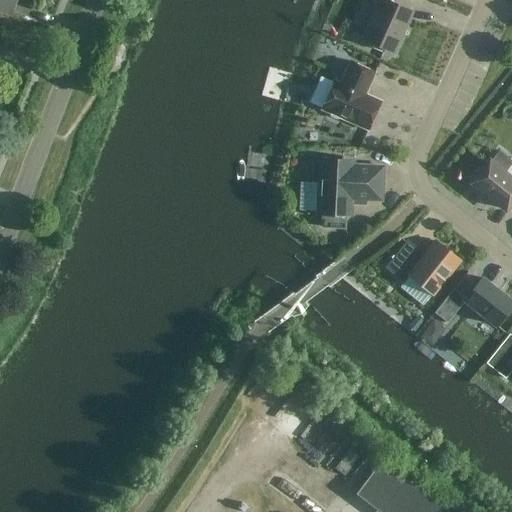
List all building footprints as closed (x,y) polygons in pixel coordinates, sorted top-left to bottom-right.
[(17,0),(0,0),(0,10),(11,15),(17,0)] [(395,0),(370,0),(380,4),(364,39),(394,53),(412,12),(394,4),(395,0)] [(366,95),(376,73),(350,61),(341,83),(335,81),(334,83),(321,77),(310,102),(323,108),(322,110),(330,113),(330,117),(336,120),(340,118),(368,131),(381,101),(366,95)] [(511,163),(511,160),(499,150),(483,171),(479,168),(471,178),(475,181),(473,183),(506,210),(511,202),(511,178),(505,173),(511,163)] [(354,163),(320,161),(320,164),(315,163),(314,181),(319,182),(318,213),(323,213),(322,227),(345,228),(346,214),(351,214),(352,204),(366,205),(366,200),(382,200),(383,167),(354,165),(354,163)] [(425,256),(407,242),(386,268),(404,283),(410,276),(432,295),(460,260),(436,242),(425,256)] [(339,251),(329,243),(321,253),(331,261),(339,251)] [(465,301),(496,326),(511,305),(511,301),(483,278),(465,301)] [(420,337),(428,343),(435,342),(446,329),(433,319),(420,337)] [(511,347),(504,341),(486,363),(506,379),(511,371),(511,347)] [(360,456),(351,449),(335,469),(345,476),(360,456)] [(380,464),(369,455),(346,485),(357,493),(380,464)] [(357,494),(381,511),(405,480),(382,462),(357,494)]
